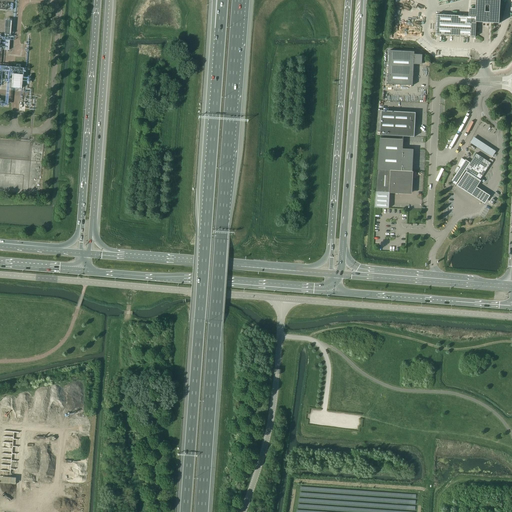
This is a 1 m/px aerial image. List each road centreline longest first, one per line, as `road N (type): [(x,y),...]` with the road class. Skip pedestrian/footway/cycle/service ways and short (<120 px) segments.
road 1 (motorway): [(201,511),(238,0)]
road 2 (motorway): [(220,28),(184,511)]
road 3 (unclassified): [(0,275),(282,299)]
road 4 (motorway): [(349,0),(331,253)]
road 5 (unclassified): [(443,281),(431,259),(440,239),(428,230),(437,91),(443,83),(485,82)]
road 6 (motorway): [(342,251),(361,0)]
road 7 (secondary): [(83,271),(332,291)]
road 8 (motorway): [(90,236),(107,0)]
road 9 (motorway): [(98,0),(81,234)]
road 10 (unclassified): [(282,299),(511,317)]
road 11 (secondary): [(301,269),(110,253)]
road 12 (unclassified): [(243,511),(270,423),(279,335)]
road 13 (secondary): [(332,291),(511,306)]
